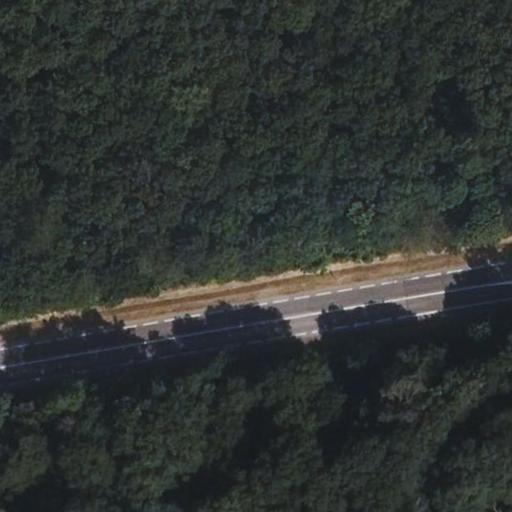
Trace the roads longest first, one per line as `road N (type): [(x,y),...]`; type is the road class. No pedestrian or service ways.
road 1 (primary): [(0,368),(283,319)]
road 2 (primary): [(511,270),(283,319)]
road 3 (primary): [(283,319),(511,288)]
